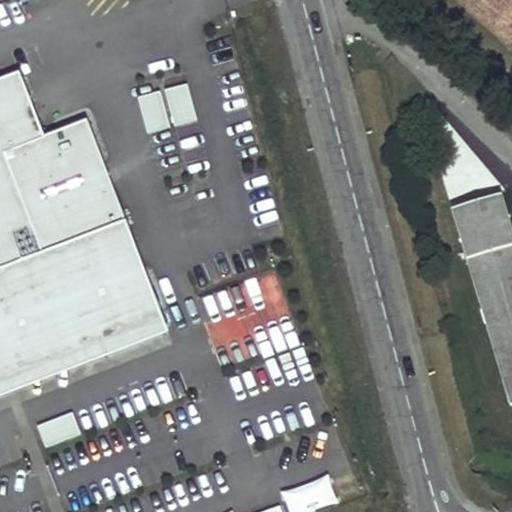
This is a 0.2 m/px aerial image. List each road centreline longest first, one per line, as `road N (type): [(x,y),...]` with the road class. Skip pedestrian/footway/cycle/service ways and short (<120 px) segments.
road 1 (residential): [(439,511),(303,0)]
road 2 (unknown): [(310,26),(386,29),(449,77),(511,144)]
